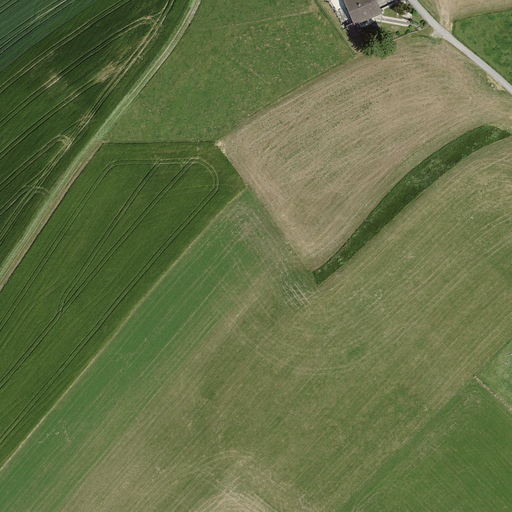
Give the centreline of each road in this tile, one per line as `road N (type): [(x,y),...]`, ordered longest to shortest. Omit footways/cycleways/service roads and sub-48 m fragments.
road 1 (track): [(200,0),(0,281)]
road 2 (residential): [(410,0),(511,93)]
